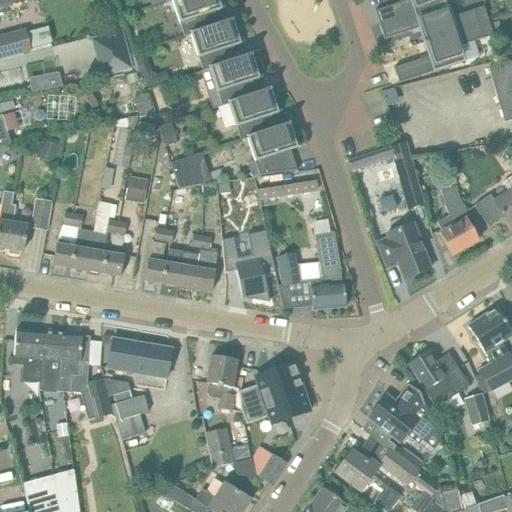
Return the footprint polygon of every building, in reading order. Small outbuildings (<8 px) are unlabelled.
[(172,0),(181,28),(183,36),(191,33),(218,24),(216,18),(214,12),(226,8),(223,0),(172,0)] [(407,0),(375,11),(379,25),(446,3),(445,0),(407,0)] [(419,28),(423,42),(489,21),(484,6),(451,17),(446,3),(379,25),(384,40),(419,28)] [(218,24),(191,33),(199,58),(197,58),(199,63),(201,70),(237,58),(235,52),(233,46),(245,43),(240,27),(235,29),(232,19),(218,24)] [(489,21),(423,42),(428,56),(393,68),(399,83),(465,61),(460,46),(493,36),(489,21)] [(122,30),(90,39),(101,78),(132,69),(122,30)] [(0,58),(0,59),(17,54),(29,51),(24,31),(0,37),(0,58)] [(237,58),(201,70),(210,100),(213,108),(228,103),(256,93),(254,87),(252,81),(264,77),(259,62),(254,63),(251,54),(237,58)] [(511,59),(491,66),(506,120),(511,118),(511,59)] [(151,72),(140,75),(144,89),(169,81),(166,72),(157,75),(151,72)] [(256,93),(228,103),(238,133),(241,139),(247,137),(275,128),(273,122),(271,116),(283,112),(278,97),(273,98),(270,89),(256,93)] [(138,116),(153,111),(148,95),(133,100),(138,116)] [(1,114),(0,110),(0,144),(11,142),(7,131),(19,127),(14,111),(1,114)] [(135,131),(137,116),(122,119),(115,117),(113,125),(121,127),(120,128),(119,128),(112,165),(128,168),(135,131)] [(172,123),(159,127),(165,146),(178,142),(172,123)] [(275,128),(247,137),(260,174),(297,170),(290,150),(301,146),(296,131),(292,133),(289,123),(275,128)] [(48,138),(47,141),(43,139),(36,157),(53,164),(60,146),(58,145),(59,142),(48,138)] [(351,171),(393,158),(408,208),(423,204),(405,144),(348,162),(351,171)] [(445,151),(447,157),(450,157),(452,161),(459,159),(457,149),(445,151)] [(171,163),(179,189),(201,185),(192,156),(171,163)] [(509,225),(511,222),(511,175),(504,182),(510,191),(494,202),(490,196),(474,206),(488,227),(503,216),(509,225)] [(316,180),(258,189),(260,201),(318,192),(316,180)] [(440,234),(443,238),(453,256),(477,242),(468,225),(465,219),(470,217),(461,200),(457,185),(441,189),(448,216),(437,222),(442,232),(440,234)] [(127,188),(125,200),(144,204),(146,191),(127,188)] [(0,210),(0,248),(7,250),(8,255),(18,257),(21,252),(22,252),(26,233),(27,227),(12,224),(15,207),(11,206),(13,194),(3,192),(0,210)] [(31,227),(46,229),(51,203),(36,201),(31,227)] [(62,224),(80,227),(82,216),(64,213),(62,224)] [(108,220),(106,231),(125,234),(126,223),(108,220)] [(386,234),(388,239),(377,243),(386,268),(398,264),(403,279),(430,269),(413,224),(386,234)] [(156,228),(153,240),(171,244),(174,231),(156,228)] [(52,266),(86,272),(93,231),(77,229),(74,247),(69,246),(70,243),(56,240),(55,246),(52,266)] [(93,231),(86,272),(120,277),(123,258),(124,252),(114,250),(113,255),(104,253),(107,234),(93,231)] [(232,238),(222,240),(225,273),(237,270),(243,297),(248,296),(249,298),(267,301),(261,276),(274,273),(265,231),(246,235),(251,256),(236,259),(232,238)] [(319,262),(296,265),(300,282),(308,282),(312,307),(312,311),(333,308),(346,307),(343,283),(341,283),(340,270),(334,233),(314,236),(319,262)] [(191,247),(209,250),(211,238),(193,235),(191,247)] [(143,281),(177,287),(183,252),(168,249),(166,264),(160,263),(161,259),(162,259),(165,244),(152,242),(149,257),(148,256),(143,281)] [(183,252),(177,287),(211,293),(214,273),(215,268),(214,268),(216,253),(199,250),(199,255),(183,252)] [(294,255),(277,258),(282,286),(300,282),(294,255)] [(478,371),(490,393),(511,380),(511,358),(509,353),(508,354),(502,344),(511,337),(511,332),(507,325),(496,308),(467,327),(491,363),(478,371)] [(38,391),(40,391),(39,377),(40,368),(42,332),(15,330),(13,364),(24,364),(23,381),(39,382),(38,391)] [(40,391),(59,392),(62,334),(42,332),(40,368),(39,377),(40,391)] [(82,335),(62,334),(59,392),(81,394),(87,392),(87,385),(90,337),(82,336),(82,335)] [(112,339),(106,369),(166,379),(171,349),(112,339)] [(434,362),(428,352),(409,364),(436,407),(468,386),(448,353),(434,362)] [(210,397),(220,399),(218,409),(231,411),(234,396),(230,395),(232,388),(237,360),(211,356),(206,384),(208,384),(206,393),(210,397)] [(270,372),(257,376),(263,399),(301,389),(301,386),(302,386),(298,368),(296,368),(295,366),(270,372)] [(116,403),(111,405),(121,440),(144,433),(139,415),(148,412),(143,396),(133,399),(128,383),(105,379),(109,397),(114,395),(116,403)] [(104,384),(87,389),(96,422),(113,418),(104,384)] [(409,431),(423,442),(434,449),(440,441),(434,428),(419,394),(408,385),(399,398),(403,401),(399,406),(386,395),(368,418),(399,443),(409,431)] [(263,399),(239,405),(243,420),(266,414),(268,422),(307,412),(307,411),(301,389),(263,399)] [(464,398),(472,426),(488,421),(481,394),(464,398)] [(248,446),(231,450),(222,414),(202,418),(214,469),(234,464),(234,463),(251,459),(248,446)] [(66,424),(56,425),(58,438),(68,437),(66,424)] [(402,448),(397,456),(416,470),(422,463),(402,448)] [(407,485),(407,484),(417,472),(417,471),(416,470),(397,456),(390,450),(380,463),(384,465),(383,467),(407,485)] [(351,485),(360,492),(374,502),(373,502),(386,511),(387,511),(399,497),(372,476),(379,467),(368,459),(368,460),(366,458),(364,461),(351,452),(335,473),(351,485)] [(258,478),(268,484),(272,486),(286,464),(273,455),(258,478)] [(78,511),(73,470),(51,476),(57,511),(78,511)] [(417,472),(407,484),(412,487),(414,487),(423,476),(417,472)] [(57,511),(51,476),(22,484),(29,511),(57,511)] [(434,499),(431,502),(430,503),(442,511),(455,511),(462,510),(455,483),(440,487),(439,486),(428,476),(419,488),(434,499)] [(195,501),(212,511),(241,511),(249,500),(225,485),(216,499),(202,490),(195,501)] [(172,486),(165,496),(186,509),(192,499),(172,486)] [(340,511),(345,506),(322,489),(304,511),(340,511)] [(511,511),(511,494),(503,497),(506,511),(511,511)] [(442,511),(430,503),(423,511),(442,511)]
